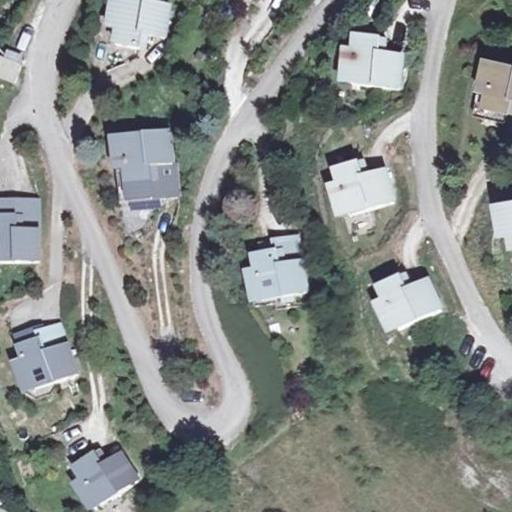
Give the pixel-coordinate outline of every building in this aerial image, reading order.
[(171,0),(126,0),(118,36),(141,43),(145,28),(167,32),(175,1),(171,0)] [(358,35),(354,84),(398,88),(402,60),(379,58),(382,37),(358,35)] [(0,62),(0,81),(8,85),(14,70),(0,62)] [(511,65),(500,62),(487,109),(511,116),(511,115),(511,65)] [(171,129),(126,130),(129,203),(159,202),(158,193),(158,187),(176,186),(175,162),(172,162),(171,129)] [(333,166),(345,212),(389,203),(381,169),(359,173),(355,162),(333,166)] [(0,265),(29,264),(28,195),(0,195),(0,265)] [(257,248),(263,294),(310,290),(307,257),(288,259),(288,246),(257,248)] [(376,286),(396,331),(437,310),(424,279),(401,289),(395,276),(376,286)] [(19,347),(31,392),(73,379),(57,320),(30,328),(34,343),(19,347)] [(71,466),(93,511),(134,489),(119,461),(104,468),(97,453),(71,466)]
